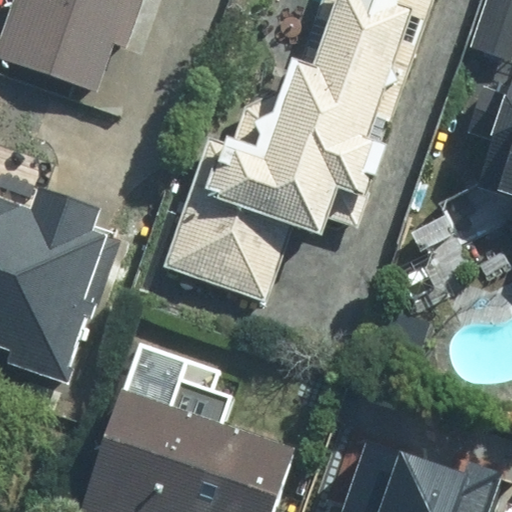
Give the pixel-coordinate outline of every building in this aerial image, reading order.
[(9,0),(0,26),(0,75),(101,113),(143,0),(9,0)] [(211,133),(160,271),(251,304),(275,238),(308,249),(322,209),(356,222),(436,0),(319,0),(264,152),(211,133)] [(511,0),(490,0),(476,38),(511,51),(511,92),(464,215),(511,233),(511,0)] [(112,223),(0,194),(0,356),(72,376),(112,223)] [(218,371),(137,345),(82,511),(282,511),(299,460),(199,428),(218,371)] [(337,511),(487,511),(498,483),(365,435),(337,511)]
